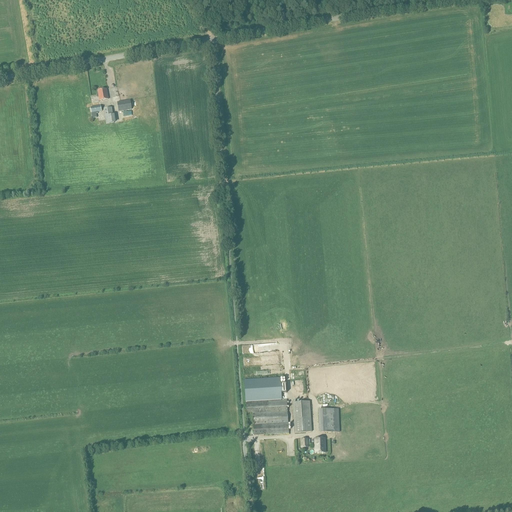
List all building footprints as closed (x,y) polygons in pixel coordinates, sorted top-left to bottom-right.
[(99,101),(108,99),(106,90),(98,91),(99,101)] [(119,112),(132,110),(130,100),(117,103),(119,112)] [(92,118),(97,118),(96,113),(101,112),(100,106),(91,108),(92,114),(92,118)] [(106,124),(114,123),(112,108),(104,110),(106,124)] [(280,378),(244,381),(245,401),(245,402),(281,400),(280,393),(286,393),(285,384),(280,385),(280,378)] [(288,434),(286,412),(286,401),(245,403),(246,412),(252,412),(253,425),(254,436),(288,434)] [(295,432),(311,431),(309,402),(293,404),(295,432)] [(321,432),(339,431),(338,410),(319,411),(321,432)] [(315,453),(325,453),(325,439),(314,439),(315,453)]
